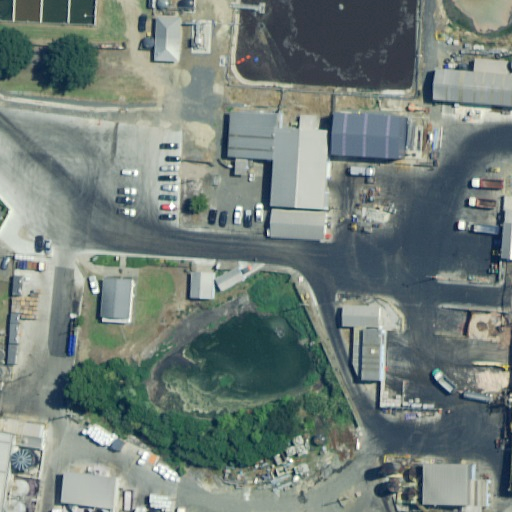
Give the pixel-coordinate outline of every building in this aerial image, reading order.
[(172,21),(143,20),(141,61),(169,63),(172,21)] [(511,78),(419,73),(417,110),(511,115),(511,78)] [(263,117),(217,114),(214,157),(261,160),(263,117)] [(313,216),(318,131),(264,128),(259,213),(313,216)] [(511,259),(511,215),(492,214),(489,262),(511,264),(511,259)] [(313,218),(263,215),(262,244),(312,247),(313,218)] [(219,278),(224,290),(248,278),(242,267),(219,278)] [(479,270),(445,268),(444,281),(478,283),(479,270)] [(122,285),(87,280),(82,321),(117,325),(122,285)] [(376,305),(330,302),(329,326),(346,327),(343,380),(371,382),(376,305)] [(511,324),(505,324),(494,501),(511,501),(511,324)] [(389,388),(368,386),(367,411),(388,412),(389,388)] [(472,511),(475,474),(406,470),(403,511),(472,511)] [(114,511),(118,483),(52,474),(46,511),(114,511)] [(26,511),(30,480),(15,479),(11,511),(26,511)]
